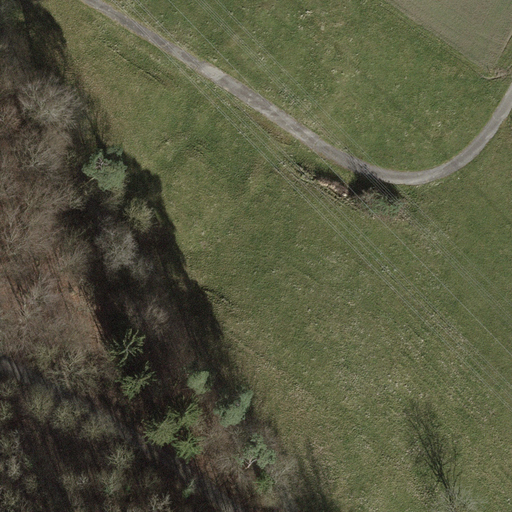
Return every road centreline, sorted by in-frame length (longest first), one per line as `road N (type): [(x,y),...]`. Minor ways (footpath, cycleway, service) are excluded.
road 1 (track): [(0,23),(97,209),(126,297),(150,330),(199,361),(292,511)]
road 2 (track): [(86,0),(378,177),(425,181),(457,168),(511,102)]
road 3 (track): [(230,511),(156,450),(0,363)]
